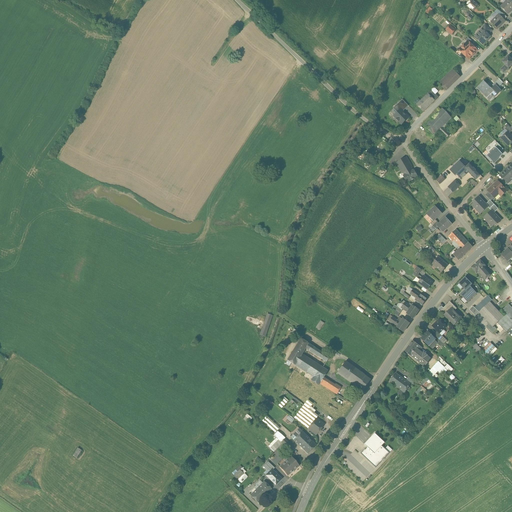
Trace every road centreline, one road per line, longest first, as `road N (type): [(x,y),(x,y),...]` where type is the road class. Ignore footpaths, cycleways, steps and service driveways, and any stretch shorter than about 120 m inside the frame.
road 1 (tertiary): [(300,511),(392,359),(484,247)]
road 2 (unclassified): [(400,138),(361,118),(236,0)]
road 3 (residential): [(511,26),(400,138)]
